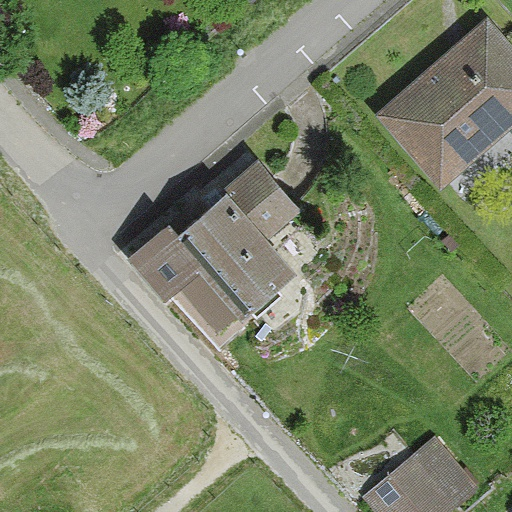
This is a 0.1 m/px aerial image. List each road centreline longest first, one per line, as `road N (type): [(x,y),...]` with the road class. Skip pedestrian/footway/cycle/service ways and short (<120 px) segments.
road 1 (residential): [(333,511),(87,232)]
road 2 (residential): [(352,0),(87,232)]
road 3 (residential): [(87,232),(0,124)]
